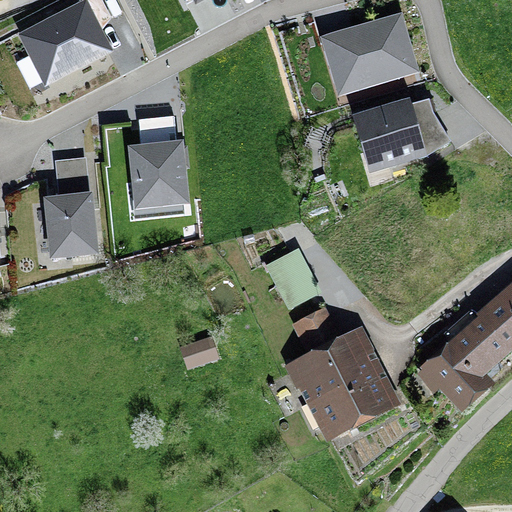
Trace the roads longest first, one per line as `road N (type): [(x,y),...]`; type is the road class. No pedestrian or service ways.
road 1 (residential): [(7,146),(266,13),(311,0)]
road 2 (residential): [(427,0),(448,75),(511,142)]
road 3 (residential): [(511,396),(450,453),(406,511)]
